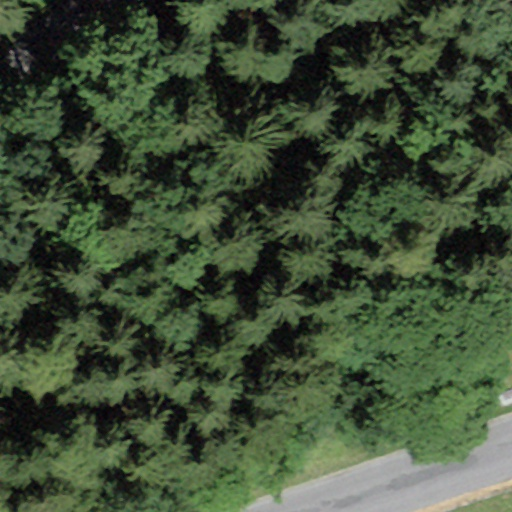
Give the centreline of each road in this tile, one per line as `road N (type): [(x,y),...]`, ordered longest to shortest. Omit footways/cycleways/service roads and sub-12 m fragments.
road 1 (tertiary): [(511,451),(333,511)]
road 2 (unclassified): [(97,0),(0,75)]
